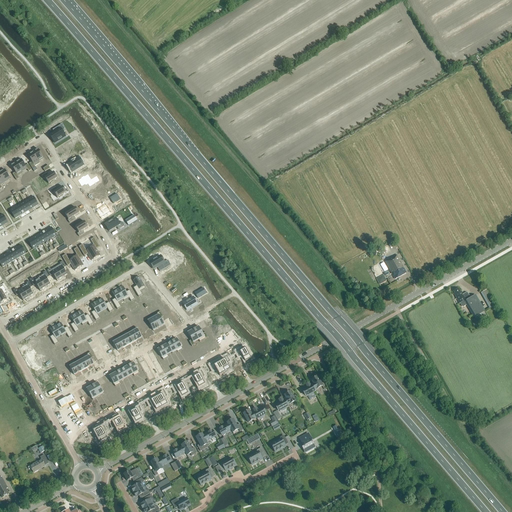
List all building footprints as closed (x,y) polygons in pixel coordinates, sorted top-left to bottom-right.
[(54,134),(51,137),(55,143),(66,136),(62,131),(65,130),(62,125),(54,129),(56,133),(54,134)] [(67,147),(60,152),(64,158),(74,152),(71,147),(74,145),(71,141),(65,144),(67,147)] [(38,149),(33,152),(39,162),(44,159),(38,149)] [(33,152),(28,156),(32,162),(29,164),(33,169),(36,167),(34,165),(39,162),(33,152)] [(72,164),(69,166),(73,172),(83,165),(79,159),(76,162),(75,161),(72,163),(72,164)] [(22,160),(16,163),(22,172),(27,169),(29,172),(32,170),(28,164),(26,166),(22,160)] [(16,163),(11,166),(15,172),(13,174),(17,180),(20,178),(18,176),(23,173),(22,172),(16,163)] [(5,170),(0,172),(0,173),(6,182),(11,179),(5,170)] [(47,173),(42,176),(44,179),(45,178),(49,184),(50,183),(51,184),(54,181),(54,180),(57,178),(54,172),(49,176),(47,173)] [(81,178),(78,180),(81,187),(85,184),(86,185),(88,184),(90,187),(99,181),(96,176),(91,179),(88,174),(84,176),(81,178)] [(56,187),(51,191),(52,194),(54,193),(58,198),(59,197),(60,198),(63,196),(63,195),(66,193),(63,187),(58,190),(56,187)] [(91,195),(88,197),(92,203),(101,197),(98,192),(101,191),(98,187),(92,190),(94,193),(91,194),(91,195)] [(34,197),(29,200),(34,208),(38,205),(34,197)] [(29,200),(24,202),(29,211),(34,208),(29,200)] [(24,202),(20,205),(24,213),(29,211),(24,202)] [(20,205),(15,208),(20,216),(24,213),(20,205)] [(107,205),(97,211),(102,219),(112,213),(107,205)] [(15,208),(10,211),(15,219),(20,216),(15,208)] [(69,212),(65,214),(68,220),(70,223),(76,219),(74,217),(79,214),(76,208),(72,210),(72,209),(68,211),(69,212)] [(134,215),(126,221),(129,226),(137,220),(134,215)] [(115,218),(105,224),(109,232),(117,227),(118,229),(124,226),(122,222),(119,224),(115,218)] [(77,226),(76,227),(79,233),(77,234),(79,237),(84,234),(83,231),(88,228),(84,222),(81,224),(80,223),(77,225),(77,226)] [(52,227),(47,230),(52,238),(57,236),(52,227)] [(47,230),(42,233),(47,241),(52,238),(47,230)] [(122,240),(116,243),(120,249),(124,247),(125,248),(128,246),(128,245),(131,243),(127,236),(127,237),(124,232),(119,235),(122,240)] [(42,233),(38,236),(42,244),(47,241),(42,233)] [(38,236),(33,238),(38,247),(42,244),(38,236)] [(33,238),(28,241),(33,249),(38,247),(33,238)] [(94,245),(90,247),(96,258),(100,256),(97,249),(100,247),(94,238),(91,240),(94,245)] [(21,245),(16,248),(21,257),(26,254),(21,245)] [(83,245),(79,247),(84,256),(88,254),(92,261),(96,258),(90,247),(86,250),(83,245)] [(16,248),(12,251),(17,259),(21,257),(16,248)] [(77,255),(73,257),(79,268),(84,265),(80,259),(83,257),(78,248),(74,250),(77,255)] [(12,251),(7,254),(12,262),(17,259),(12,251)] [(7,254),(2,257),(7,265),(12,262),(7,254)] [(66,255),(62,257),(68,266),(71,264),(75,271),(79,268),(73,257),(69,259),(66,255)] [(405,270),(397,255),(389,260),(385,262),(394,278),(395,278),(395,279),(406,273),(405,271),(405,270)] [(161,256),(150,262),(154,269),(157,267),(160,272),(171,265),(168,260),(164,262),(161,256)] [(61,264),(56,267),(62,278),(67,275),(63,268),(66,267),(63,261),(60,263),(61,264)] [(50,269),(47,271),(50,276),(53,274),(57,281),(62,278),(56,267),(51,270),(50,269)] [(44,274),(39,277),(45,288),(50,285),(47,278),(49,277),(46,271),(43,273),(44,274)] [(33,278),(30,280),(34,286),(36,284),(40,291),(45,288),(39,277),(34,280),(33,278)] [(137,286),(133,288),(139,297),(143,295),(141,292),(146,289),(139,277),(133,280),(137,286)] [(27,284),(22,287),(28,298),(34,295),(30,288),(32,287),(29,281),(26,283),(27,284)] [(16,289),(13,291),(17,296),(19,294),(23,301),(28,298),(22,287),(23,289),(18,291),(16,289)] [(123,287),(118,290),(124,300),(123,300),(124,301),(129,298),(131,301),(135,299),(130,290),(126,292),(123,287)] [(203,288),(195,293),(198,298),(206,293),(203,288)] [(488,316),(475,295),(471,298),(468,293),(466,292),(463,294),(461,292),(458,288),(453,292),(454,293),(454,294),(460,303),(462,306),(463,307),(467,305),(477,322),(488,316)] [(116,299),(112,301),(117,310),(121,307),(119,303),(123,300),(124,300),(118,290),(112,293),(116,299)] [(486,290),(482,293),(490,309),(495,306),(486,290)] [(193,297),(183,303),(187,310),(197,304),(193,297)] [(102,299),(97,302),(102,311),(107,308),(110,313),(114,310),(109,302),(106,304),(102,299)] [(95,311),(91,313),(96,321),(100,318),(97,314),(102,311),(97,302),(91,305),(95,311)] [(82,311),(76,314),(82,323),(82,324),(83,326),(88,323),(90,326),(94,324),(88,315),(85,317),(82,311)] [(161,311),(152,316),(159,328),(165,325),(161,318),(163,317),(161,311)] [(74,323),(71,325),(75,333),(79,331),(77,326),(82,324),(82,323),(76,314),(71,317),(74,323)] [(152,316),(147,319),(154,331),(159,328),(152,316)] [(61,323),(55,326),(61,336),(61,337),(67,334),(69,338),(73,336),(68,327),(64,329),(61,323)] [(53,335),(50,337),(55,345),(59,343),(56,339),(61,336),(55,326),(50,329),(53,335)] [(136,327),(131,330),(132,332),(137,341),(142,338),(136,327)] [(199,327),(193,330),(199,340),(200,342),(208,337),(206,332),(203,334),(199,327)] [(193,330),(188,333),(192,340),(189,341),(192,346),(195,345),(194,343),(199,340),(193,330)] [(127,332),(122,335),(128,346),(132,343),(128,335),(127,332)] [(128,335),(132,343),(137,341),(132,332),(128,335)] [(122,335),(117,338),(123,348),(128,346),(122,335)] [(117,338),(112,341),(118,351),(123,348),(117,338)] [(177,339),(172,342),(177,351),(178,352),(183,349),(177,339)] [(172,342),(167,344),(173,354),(177,351),(172,342)] [(167,344),(163,347),(167,355),(172,353),(172,354),(173,354),(167,344)] [(163,347),(158,350),(164,360),(169,357),(167,355),(163,347)] [(245,347),(236,351),(239,357),(242,355),(245,362),(251,358),(245,347)] [(83,357),(84,359),(89,367),(94,364),(91,359),(94,358),(91,352),(83,357)] [(219,361),(225,373),(225,372),(231,369),(227,363),(230,361),(227,356),(224,358),(225,360),(220,363),(219,361)] [(80,361),(84,370),(89,367),(84,359),(80,361)] [(74,363),(79,372),(84,370),(80,361),(79,360),(74,363)] [(219,361),(210,365),(213,371),(216,369),(220,376),(225,373),(219,361)] [(74,362),(69,365),(75,375),(79,372),(74,363),(74,362)] [(134,363),(129,366),(134,374),(133,374),(134,376),(139,373),(134,363)] [(129,366),(124,368),(129,377),(133,374),(134,374),(129,366)] [(124,368),(119,371),(124,379),(129,377),(124,368)] [(119,371),(115,373),(119,382),(124,379),(119,371)] [(201,371),(193,375),(199,387),(205,384),(201,378),(204,376),(201,371)] [(115,373),(110,376),(115,387),(121,384),(119,382),(115,373)] [(313,382),(310,383),(314,391),(317,389),(323,386),(322,384),(320,380),(319,380),(318,377),(312,380),(313,382)] [(98,383),(92,386),(98,397),(104,394),(98,383)] [(310,383),(301,388),(305,396),(307,395),(307,396),(308,396),(310,400),(317,396),(315,392),(314,391),(310,383)] [(176,385),(173,386),(176,392),(179,390),(182,397),(188,393),(183,384),(177,387),(176,385)] [(92,386),(87,389),(93,400),(98,397),(92,386)] [(161,393),(156,396),(162,408),(163,407),(162,407),(168,404),(164,398),(167,396),(163,390),(160,392),(161,393)] [(292,395),(291,392),(285,396),(286,397),(283,399),(287,406),(290,404),(296,401),(295,399),(293,395),(292,395)] [(156,396),(147,400),(150,405),(153,404),(157,411),(162,408),(156,396)] [(287,406),(283,399),(283,398),(274,403),(278,411),(280,410),(280,411),(282,410),(282,411),(286,409),(286,408),(288,407),(287,406)] [(138,406),(130,410),(136,422),(142,419),(138,413),(141,411),(138,406)] [(266,413),(262,406),(253,411),(257,418),(258,419),(259,418),(260,419),(264,417),(264,416),(265,415),(265,414),(266,413)] [(257,418),(253,411),(250,412),(249,411),(244,414),(245,417),(247,421),(248,421),(248,423),(254,420),(254,419),(257,418)] [(281,418),(277,411),(273,413),(278,420),(281,418)] [(119,417),(110,421),(113,427),(116,425),(119,431),(125,428),(119,417)] [(227,423),(228,424),(231,430),(233,433),(239,429),(240,432),(243,430),(240,424),(237,426),(233,420),(227,423)] [(231,430),(228,424),(218,430),(222,436),(231,430)] [(96,432),(94,433),(97,439),(99,438),(100,439),(101,441),(107,438),(103,432),(106,430),(103,425),(95,430),(96,432)] [(212,430),(203,436),(206,442),(216,436),(212,430)] [(209,446),(206,442),(203,436),(202,434),(196,438),(200,444),(197,446),(200,451),(209,446)] [(305,439),(301,441),(303,444),(303,445),(304,447),(303,447),(305,452),(315,447),(311,440),(312,440),(311,439),(308,434),(303,436),(305,439)] [(285,445),(288,443),(284,436),(276,440),(277,442),(272,445),(276,452),(281,449),(283,448),(286,447),(285,445)] [(182,446),(183,447),(186,453),(189,451),(192,456),(197,453),(194,448),(191,449),(188,442),(182,446)] [(225,447),(224,447),(222,443),(216,446),(219,451),(225,447)] [(186,453),(183,447),(173,452),(176,458),(186,453)] [(265,456),(261,448),(253,453),(254,455),(248,458),(252,465),(257,462),(260,461),(262,459),(262,458),(265,456)] [(31,468),(33,473),(39,470),(38,469),(45,466),(45,465),(49,463),(44,455),(40,457),(42,460),(30,466),(28,467),(29,470),(31,468)] [(168,456),(158,461),(162,467),(171,462),(168,456)] [(236,466),(232,459),(226,462),(225,460),(218,464),(222,472),(225,470),(226,472),(229,470),(231,469),(236,466)] [(163,470),(162,467),(158,461),(158,460),(152,463),(155,470),(153,471),(156,476),(159,475),(157,473),(163,470)] [(210,478),(214,476),(210,468),(202,473),(203,475),(197,478),(201,485),(206,482),(206,483),(209,481),(211,480),(210,478)] [(130,472),(124,475),(127,481),(132,479),(133,481),(141,477),(136,469),(130,472)] [(0,493),(2,498),(9,494),(6,489),(8,488),(2,477),(0,477),(0,493)] [(131,488),(134,493),(143,487),(141,484),(144,482),(142,478),(132,483),(134,487),(131,488)] [(145,491),(143,487),(134,493),(136,497),(139,496),(141,499),(153,492),(152,491),(150,492),(148,489),(145,491)] [(143,509),(153,504),(151,500),(153,499),(151,495),(141,500),(143,503),(141,505),(143,509)] [(177,499),(172,502),(175,508),(179,506),(181,510),(184,508),(184,509),(187,507),(187,506),(190,504),(187,498),(179,502),(177,499)]
